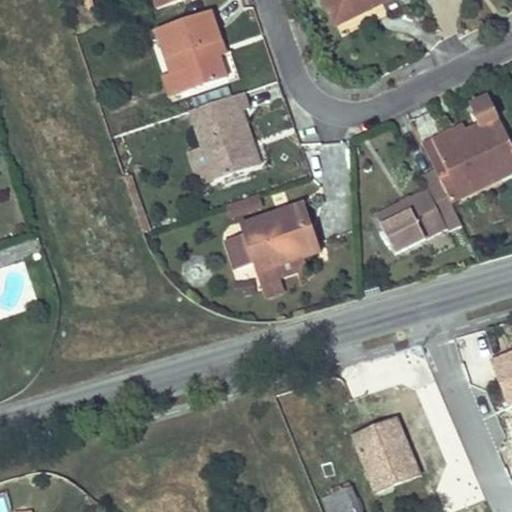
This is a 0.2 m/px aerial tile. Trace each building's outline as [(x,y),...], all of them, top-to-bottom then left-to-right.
[(152,0),(156,11),(188,0),(152,0)] [(335,0),(322,0),(335,27),(346,22),(335,0)] [(335,0),(346,22),(393,0),(335,0)] [(156,33),(169,77),(181,73),(187,93),(228,79),(221,59),(227,57),(212,13),(156,33)] [(181,73),(169,77),(167,78),(173,98),(187,93),(181,73)] [(243,96),(231,100),(253,169),(260,167),(241,113),(248,111),(243,96)] [(479,126),(465,133),(450,140),(447,135),(432,142),(456,191),(495,173),(499,180),(511,174),(511,146),(489,98),(470,107),(479,126)] [(231,100),(191,113),(203,149),(213,182),(253,169),(231,100)] [(465,133),(463,127),(447,135),(450,140),(465,133)] [(456,191),(432,142),(422,146),(435,173),(450,203),(499,180),(495,173),(456,191)] [(213,182),(203,149),(190,153),(201,186),(213,182)] [(450,203),(435,173),(421,180),(427,193),(376,217),(393,256),(460,224),(450,203)] [(257,195),(233,203),(237,215),(261,207),(257,195)] [(280,282),(275,268),(301,260),(321,253),(306,205),(241,226),(243,237),(226,242),(235,272),(253,266),(264,298),(283,292),(280,282)] [(301,260),(275,268),(280,282),(305,274),(301,260)] [(511,355),(491,364),(508,408),(511,405),(511,355)] [(378,436),(356,445),(375,493),(418,476),(397,420),(375,428),(378,436)] [(375,428),(353,437),(356,445),(378,436),(375,428)] [(237,477),(225,482),(233,500),(244,495),(237,477)] [(348,482),(341,485),(343,491),(350,488),(348,482)] [(323,499),(328,511),(360,511),(359,511),(362,509),(357,497),(355,498),(350,488),(343,491),(341,485),(330,489),(333,495),(323,499)]
